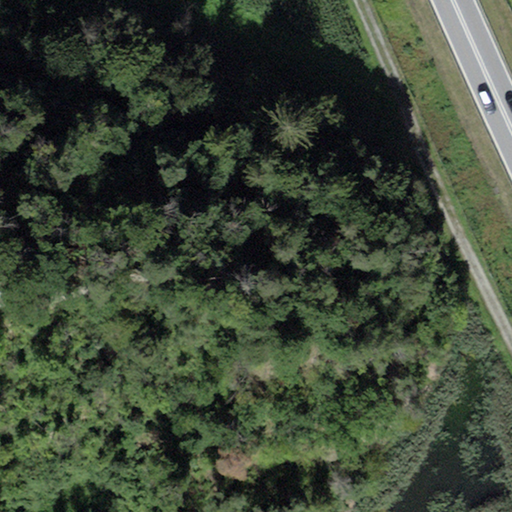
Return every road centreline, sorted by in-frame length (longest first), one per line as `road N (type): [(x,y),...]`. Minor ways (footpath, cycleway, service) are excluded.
road 1 (track): [(511,341),(444,205),(359,0)]
road 2 (trunk): [(452,0),(511,131)]
